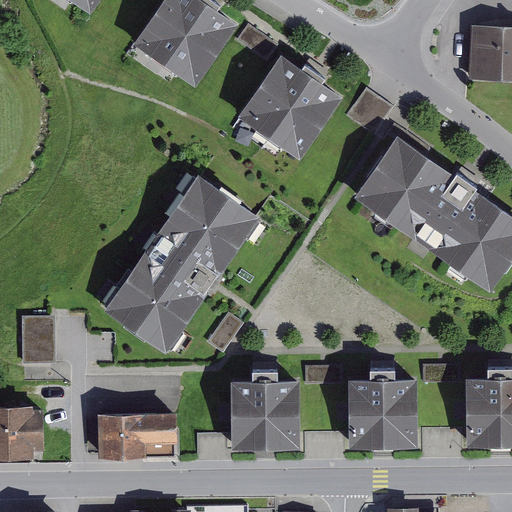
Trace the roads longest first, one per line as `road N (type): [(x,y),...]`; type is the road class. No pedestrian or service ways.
road 1 (tertiary): [(345,483),(0,485)]
road 2 (tertiary): [(511,481),(345,483)]
road 3 (residential): [(386,59),(511,152)]
road 4 (unknown): [(339,30),(316,61),(228,0)]
